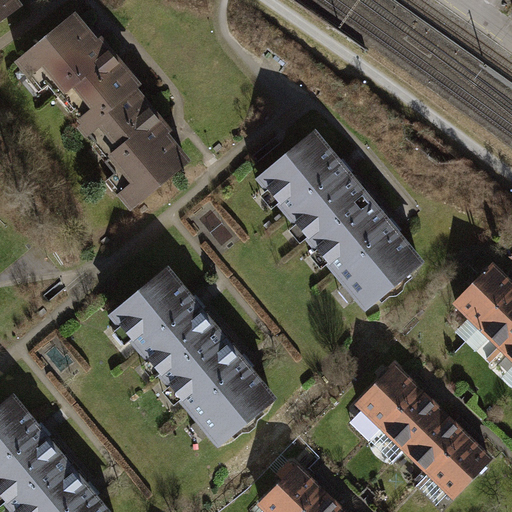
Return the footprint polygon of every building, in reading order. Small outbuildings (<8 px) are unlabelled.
[(0,0),(0,21),(20,7),(14,0),(0,0)] [(76,11),(17,61),(28,72),(40,61),(64,87),(72,80),(95,105),(80,118),(89,128),(97,120),(136,87),(142,81),(101,34),(98,36),(76,11)] [(170,127),(136,87),(97,120),(118,145),(109,152),(134,180),(118,193),(131,208),(191,157),(167,129),(170,127)] [(255,185),(308,250),(369,202),(316,136),(255,185)] [(369,202),(308,250),(365,321),(426,273),(369,202)] [(511,279),(497,264),(455,305),(478,328),(511,294),(511,279)] [(159,386),(221,335),(169,273),(107,324),(159,386)] [(511,294),(478,328),(502,353),(511,342),(511,294)] [(221,335),(159,386),(218,457),(280,405),(221,335)] [(511,342),(502,353),(511,363),(511,342)] [(399,367),(357,408),(383,433),(424,392),(399,367)] [(448,415),(424,392),(383,433),(407,456),(448,415)] [(0,409),(0,506),(4,511),(8,511),(64,466),(10,401),(0,409)] [(472,439),(448,415),(407,456),(431,480),(472,439)] [(498,465),(472,439),(431,480),(457,506),(498,465)] [(101,511),(64,466),(8,511),(101,511)] [(305,470),(261,511),(300,511),(324,490),(305,470)] [(345,511),(324,490),(300,511),(345,511)]
